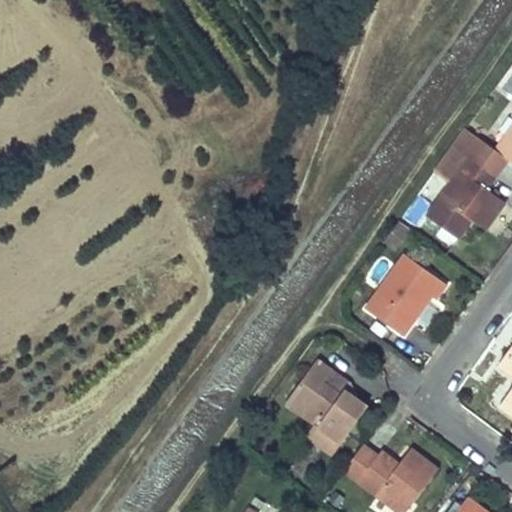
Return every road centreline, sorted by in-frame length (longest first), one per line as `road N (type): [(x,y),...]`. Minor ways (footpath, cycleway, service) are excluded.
road 1 (track): [(91,511),(263,287),(363,0)]
road 2 (residential): [(511,461),(441,409),(435,386),(446,357),(511,268)]
